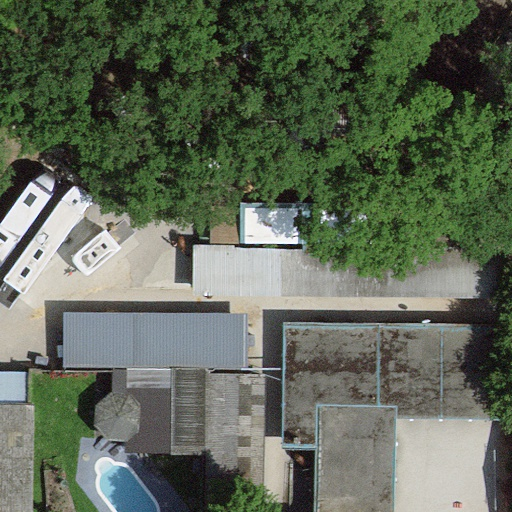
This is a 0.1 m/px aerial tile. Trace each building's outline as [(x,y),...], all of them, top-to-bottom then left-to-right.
[(370,93),(311,92),(310,135),(369,136),(370,93)] [(475,96),(436,97),(436,124),(475,124),(475,96)] [(436,124),(398,123),(397,188),(397,232),(397,236),(482,237),(487,237),(488,177),(489,124),(475,124),(436,124)] [(280,124),(239,128),(242,155),(283,151),(280,124)] [(212,144),(179,148),(183,199),(216,196),(212,144)] [(487,237),(482,237),(482,248),(511,248),(511,177),(488,177),(487,237)] [(397,188),(362,188),(362,210),(362,232),(397,232),(397,188)] [(252,215),(251,246),(362,247),(362,232),(362,210),(257,209),(252,215)] [(196,245),(195,295),(511,298),(511,248),(482,248),(362,247),(251,246),(196,245)] [(315,511),(396,511),(399,418),(505,420),(507,326),(285,322),(282,449),(317,450),(315,511)] [(242,369),(242,336),(64,333),(63,366),(175,368),(209,369),(242,369)] [(207,454),(209,375),(209,369),(175,368),(174,453),(207,454)] [(207,454),(206,511),(264,511),(267,376),(209,375),(207,454)] [(0,511),(29,511),(32,407),(0,405),(0,511)]
